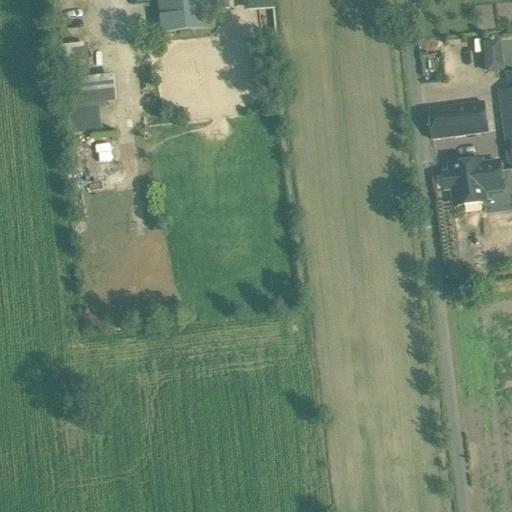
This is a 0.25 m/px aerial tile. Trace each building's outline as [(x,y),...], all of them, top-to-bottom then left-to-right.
[(159,0),(163,33),(211,28),(210,14),(208,0),(159,0)] [(231,0),(208,0),(210,14),(233,12),(231,0)] [(278,0),(248,0),(250,16),(279,13),(278,0)] [(478,33),(479,63),(496,62),(494,32),(478,33)] [(92,72),(66,75),(68,99),(105,95),(104,92),(93,94),(92,72)] [(511,89),(499,92),(507,163),(511,162),(511,163),(511,89)] [(482,104),(428,111),(432,141),(486,134),(482,104)] [(449,174),(443,175),(445,191),(451,190),(454,208),(487,203),(485,193),(502,191),(498,162),(481,165),(481,162),(448,167),(449,174)]
